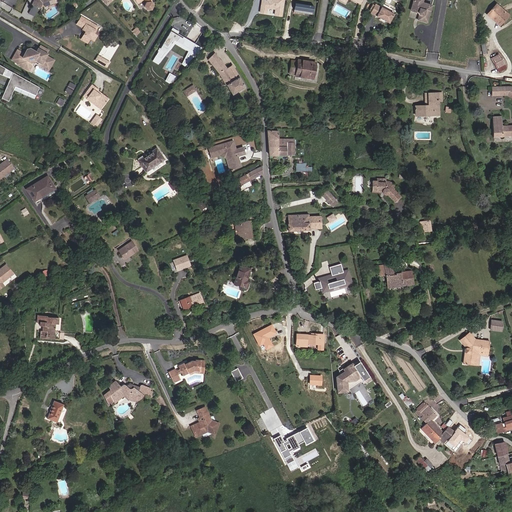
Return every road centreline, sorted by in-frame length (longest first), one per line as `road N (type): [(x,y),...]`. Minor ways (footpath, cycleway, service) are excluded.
road 1 (residential): [(217,34),(255,75),(283,258),(308,314)]
road 2 (residential): [(22,382),(131,341),(182,338),(268,311),(308,314)]
road 3 (unclassified): [(465,74),(217,34)]
road 4 (residential): [(308,314),(399,347),(424,363),(485,432),(511,440)]
road 5 (unknown): [(105,164),(110,137),(141,115),(129,80),(179,0)]
